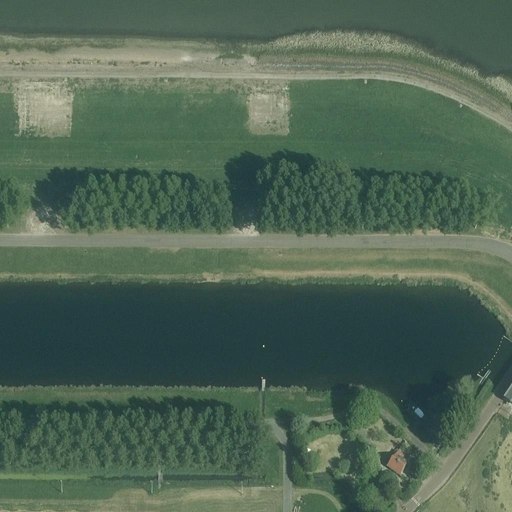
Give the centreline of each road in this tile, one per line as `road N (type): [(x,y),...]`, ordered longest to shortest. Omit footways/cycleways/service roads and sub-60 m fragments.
road 1 (unclassified): [(511,253),(467,244),(0,241)]
road 2 (unclassified): [(405,511),(447,470),(511,374)]
